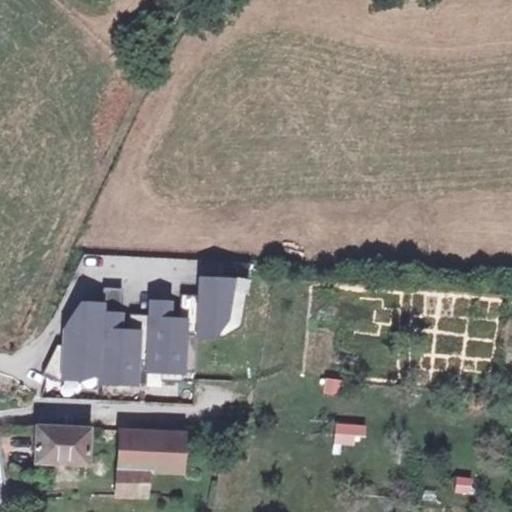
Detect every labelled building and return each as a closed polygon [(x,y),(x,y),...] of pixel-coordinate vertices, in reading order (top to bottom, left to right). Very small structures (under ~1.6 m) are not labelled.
[(192,300),(191,338),(217,338),(233,328),(242,266),(211,266),(210,282),(192,282),(192,298),(192,300)] [(116,293),(98,293),(97,310),(96,376),(95,385),(142,386),(143,373),(144,318),(124,318),(124,335),(115,335),(116,293)] [(192,298),(174,297),(173,323),(162,323),(163,306),(144,306),(144,318),(143,373),(190,374),(191,338),(192,300),(192,298)] [(322,306),(320,332),(333,333),(335,307),(322,306)] [(55,350),(40,378),(58,386),(60,382),(78,382),(78,376),(96,376),(97,310),(77,310),(63,335),(63,350),(55,350)] [(326,377),(330,336),(309,333),(305,374),(326,377)] [(324,379),(322,394),(339,396),(340,381),(324,379)] [(229,411),(230,380),(199,380),(199,410),(229,411)] [(363,447),(366,426),(333,423),(331,444),(363,447)] [(86,432),(36,430),(37,467),(86,469),(86,432)] [(142,469),(164,469),(165,433),(117,432),(117,468),(142,469)] [(165,433),(164,469),(164,472),(182,471),(182,434),(165,433)] [(142,469),(117,468),(117,499),(142,500),(142,469)]
